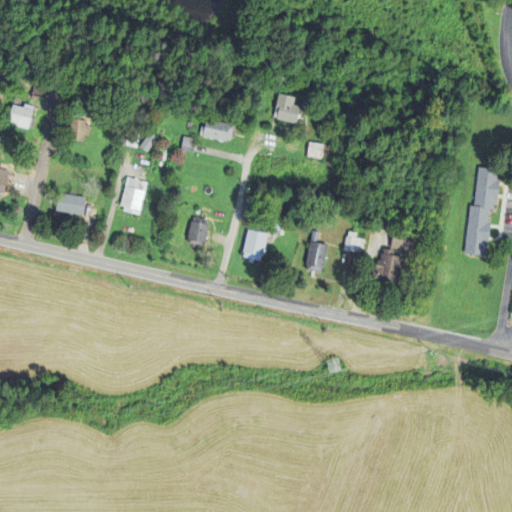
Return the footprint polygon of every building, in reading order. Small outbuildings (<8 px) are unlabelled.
[(275,82),(281,69),(290,72),(284,85),(275,82)] [(34,97),(36,86),(46,88),(43,99),(34,97)] [(273,115),(278,91),(294,95),(292,103),(299,104),(295,121),(275,117),(276,115),(273,115)] [(11,121),(15,104),(27,106),(28,103),(37,105),(32,129),(20,126),(21,123),(11,121)] [(67,143),(83,143),(83,115),(67,115),(67,143)] [(202,135),(205,117),(228,121),(228,124),(233,125),(230,139),(225,138),(224,140),(202,135)] [(75,139),(77,118),(91,120),(90,125),(94,125),(93,135),(89,135),(88,140),(75,139)] [(138,145),(148,130),(156,136),(145,150),(138,145)] [(120,131),(126,132),(124,143),(117,142),(120,131)] [(124,143),(126,132),(127,131),(138,133),(136,146),(124,143)] [(192,151),(180,148),(182,134),(192,136),(191,141),(194,142),(194,144),(192,151)] [(306,155),(308,140),(330,143),(328,153),(321,152),(320,157),(306,155)] [(488,240),(488,241),(485,241),(483,255),(464,253),(469,204),(474,205),(478,165),(498,167),(496,178),(499,179),(499,182),(499,184),(498,194),(497,197),(497,198),(494,198),(493,208),(489,208),(487,221),(490,221),(490,224),(489,227),(488,237),(488,240)] [(0,168),(12,171),(7,193),(5,193),(4,197),(0,196),(0,168)] [(144,181),(146,181),(138,213),(122,209),(123,206),(118,204),(126,176),(144,181)] [(81,214),(54,210),(57,192),(84,196),(83,203),(81,214)] [(268,232),(273,214),(284,217),(279,235),(268,232)] [(186,237),(190,220),(192,220),(193,215),(207,218),(206,223),(208,223),(204,241),(202,241),(202,245),(187,242),(188,238),(186,237)] [(242,256),(243,251),(242,250),(247,228),(249,229),(251,220),(267,224),(265,232),(267,233),(262,256),(260,255),(259,260),(242,256)] [(389,247),(393,230),(393,227),(415,231),(411,251),(389,247)] [(309,239),(312,229),(319,231),(316,241),(309,239)] [(342,249),(344,235),(347,235),(348,230),(356,232),(355,236),(365,238),(362,253),(342,249)] [(306,269),(307,264),(305,263),(310,241),(327,244),(323,267),(321,267),(320,272),(306,269)] [(373,276),(375,270),(374,270),(376,259),(379,260),(380,252),(382,252),(383,247),(389,248),(392,249),(392,254),(403,256),(398,282),(397,281),(396,286),(374,281),(375,278),(373,278),(373,276)]
